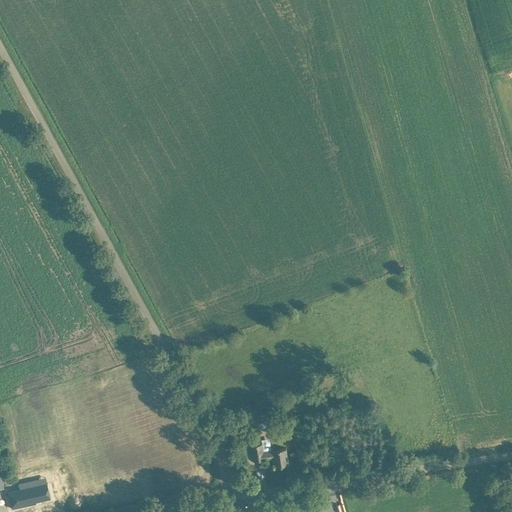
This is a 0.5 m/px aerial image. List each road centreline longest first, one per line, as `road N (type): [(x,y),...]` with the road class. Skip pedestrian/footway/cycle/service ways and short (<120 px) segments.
road 1 (unclassified): [(231,497),(217,443),(0,46)]
road 2 (unclassified): [(231,497),(511,455)]
